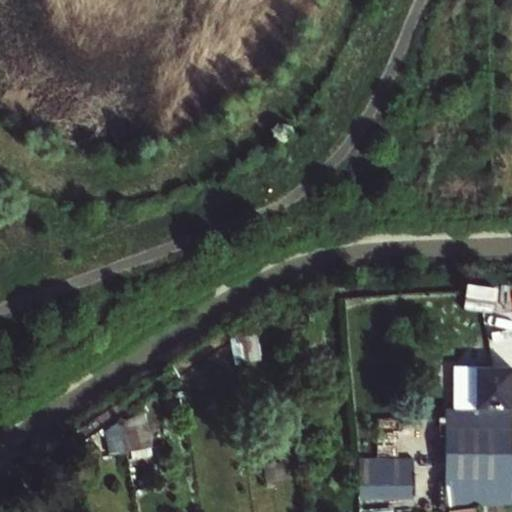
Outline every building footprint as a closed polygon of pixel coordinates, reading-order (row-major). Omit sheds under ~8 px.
[(271,360),(241,364),(246,394),(275,390),(271,360)] [(511,368),(459,369),(459,409),(511,408),(511,368)] [(511,408),(459,409),(448,409),(451,508),(484,504),(511,501),(511,408)] [(112,449),(154,447),(153,417),(111,419),(112,449)] [(414,476),(360,476),(360,496),(415,496),(414,476)]
